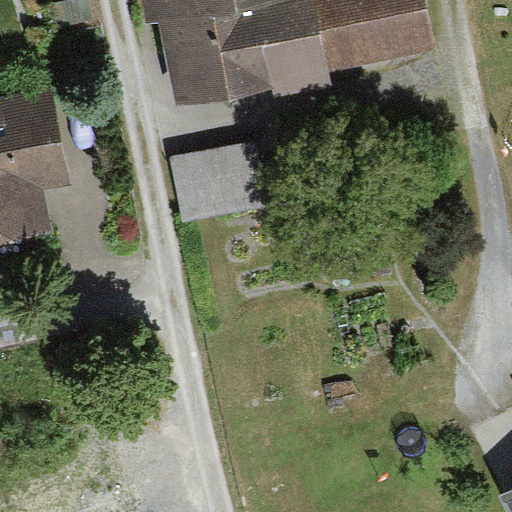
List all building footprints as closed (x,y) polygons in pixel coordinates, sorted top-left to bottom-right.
[(145,0),(161,90),(320,62),(316,39),(416,21),(412,0),(145,0)] [(50,77),(0,86),(0,231),(50,222),(40,166),(66,161),(50,77)] [(265,150),(186,163),(195,214),(274,201),(265,150)] [(187,511),(179,468),(4,505),(5,511),(187,511)] [(511,476),(501,482),(511,504),(511,476)]
